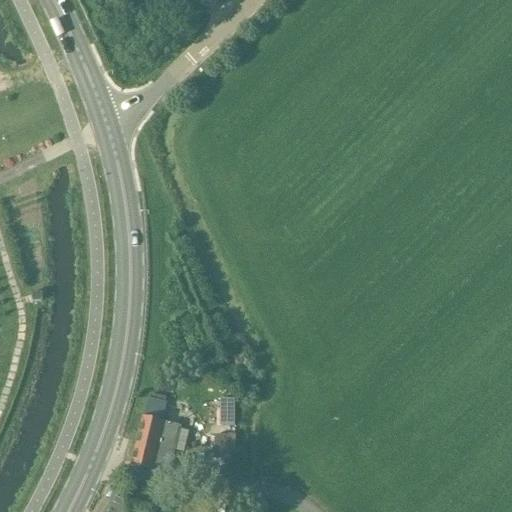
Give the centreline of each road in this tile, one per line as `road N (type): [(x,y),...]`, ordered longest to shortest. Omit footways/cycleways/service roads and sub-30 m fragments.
road 1 (secondary): [(68,511),(121,373),(129,304),(128,214),(105,127)]
road 2 (unclassified): [(105,127),(165,83),(251,0)]
road 3 (secondary): [(105,127),(53,0)]
